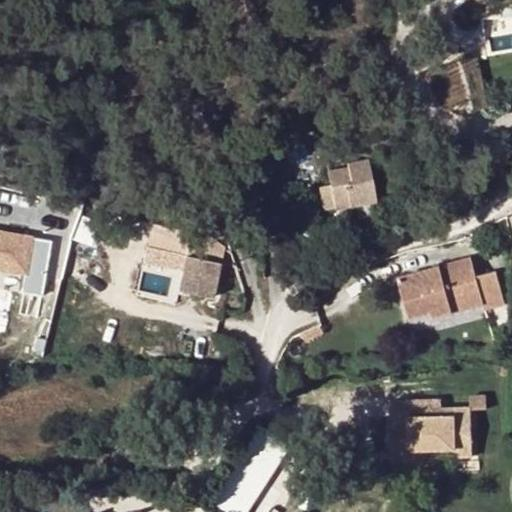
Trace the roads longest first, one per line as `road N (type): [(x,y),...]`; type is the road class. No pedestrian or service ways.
road 1 (residential): [(511,200),(301,283),(285,298),(262,391),(198,495),(197,511)]
road 2 (unknown): [(273,336),(182,309),(108,250),(57,231)]
